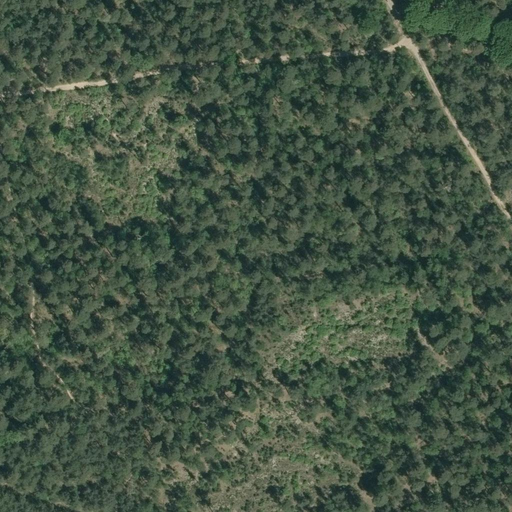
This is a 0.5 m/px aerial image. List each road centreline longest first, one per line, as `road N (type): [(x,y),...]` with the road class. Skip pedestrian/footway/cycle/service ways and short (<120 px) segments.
road 1 (track): [(0,95),(412,43)]
road 2 (track): [(511,221),(412,43)]
